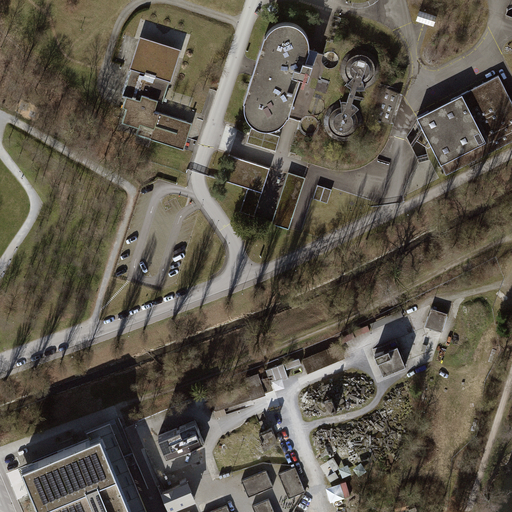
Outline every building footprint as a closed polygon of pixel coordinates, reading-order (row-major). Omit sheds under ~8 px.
[(277,25),(267,31),(245,104),(245,116),(251,124),(262,129),(274,129),(284,123),(289,114),(309,45),(307,34),(300,25),(289,21),(277,25)] [(180,50),(139,37),(112,125),(184,147),(189,131),(194,115),(162,105),(180,50)] [(347,59),(345,78),(351,87),(350,96),(342,101),(342,104),(328,113),(327,122),(336,136),(345,137),(353,132),(355,110),(361,107),(356,99),(357,87),(366,88),(367,76),(375,77),(377,62),(371,53),(358,52),(347,59)] [(511,126),(511,100),(498,72),(417,112),(441,162),(511,126)] [(280,141),(252,133),(247,147),(276,156),(280,141)] [(271,167),(231,155),(223,179),(249,186),(241,213),(256,217),(271,167)] [(305,177),(288,172),(272,224),(290,229),(305,177)] [(328,201),(333,188),(320,184),(315,196),(328,201)] [(448,313),(431,308),(425,326),(442,331),(448,313)] [(368,326),(339,338),(342,344),(371,332),(368,326)] [(375,353),(383,374),(406,365),(398,344),(375,353)] [(308,371),(344,356),(339,345),(303,360),(308,371)] [(247,385),(210,397),(215,409),(264,392),(258,374),(245,378),(247,385)] [(332,398),(314,405),(316,409),(324,416),(337,411),(332,398)] [(158,435),(166,454),(181,448),(182,452),(205,442),(196,420),(158,435)] [(272,428),(259,433),(267,450),(270,449),(274,445),(277,441),(272,428)] [(147,511),(125,457),(115,433),(102,438),(100,434),(90,438),(21,466),(40,511),(147,511)] [(337,450),(331,438),(327,440),(329,443),(325,444),(326,447),(319,450),(320,454),(327,451),(329,454),(333,452),(334,454),(336,453),(336,451),(337,450)] [(368,448),(355,454),(357,458),(360,457),(362,460),(371,456),(370,452),(368,448)] [(333,457),(327,461),(333,471),(339,467),(333,457)] [(278,473),(289,498),(305,491),(295,466),(278,473)] [(242,480),(249,496),(273,486),(266,469),(242,480)] [(335,471),(327,476),(331,482),(339,477),(335,471)] [(346,481),(340,483),(345,497),(350,495),(346,481)] [(163,492),(170,508),(194,498),(187,482),(163,492)] [(252,506),(254,511),(274,511),(268,499),(252,506)]
